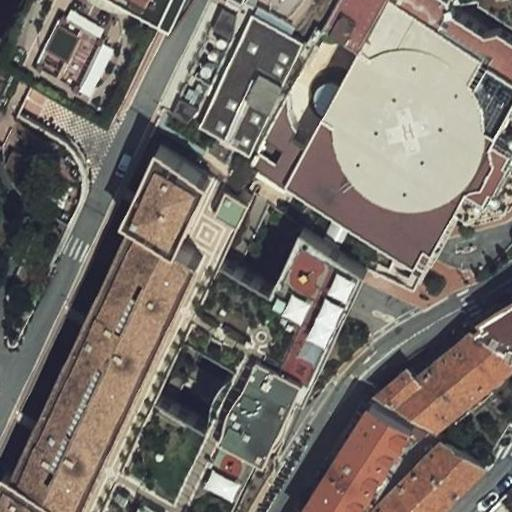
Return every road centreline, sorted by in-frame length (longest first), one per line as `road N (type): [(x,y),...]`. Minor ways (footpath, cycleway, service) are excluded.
road 1 (residential): [(511,278),(385,356),(357,383),(278,511)]
road 2 (residential): [(198,0),(137,129)]
